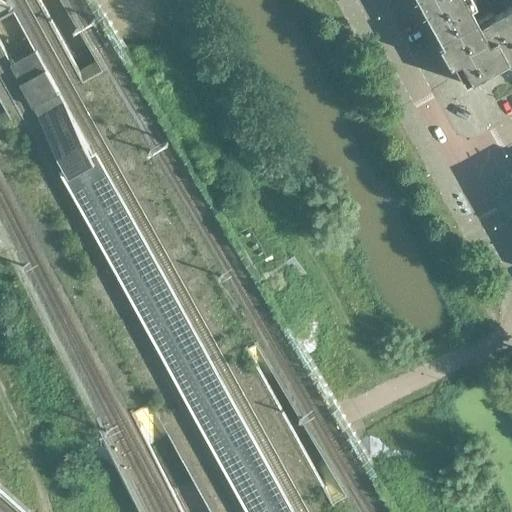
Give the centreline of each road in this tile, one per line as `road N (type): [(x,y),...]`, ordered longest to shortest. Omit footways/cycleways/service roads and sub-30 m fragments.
road 1 (unclassified): [(511,338),(330,424),(178,511)]
road 2 (residential): [(460,161),(371,0)]
